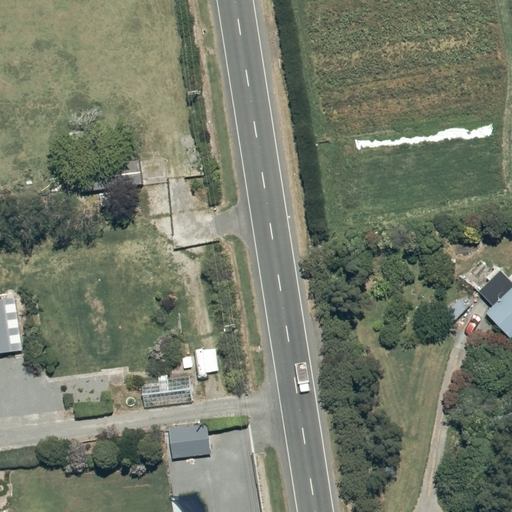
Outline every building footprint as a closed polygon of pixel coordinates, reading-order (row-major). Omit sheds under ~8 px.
[(79,178),(81,193),(147,183),(146,170),(140,171),(139,158),(111,162),(113,173),(79,178)] [(62,281),(67,320),(78,319),(80,338),(103,335),(101,316),(102,316),(97,274),(107,273),(102,235),(59,240),(58,236),(47,238),(47,237),(20,240),(22,259),(50,255),(56,254),(52,259),(54,277),(59,281),(62,281)] [(494,330),(511,312),(511,264),(499,277),(485,262),(463,283),(477,298),(470,304),(494,330)] [(82,344),(85,372),(108,365),(105,341),(82,344)] [(128,399),(176,393),(172,368),(125,373),(128,399)] [(33,410),(28,370),(0,374),(0,407),(11,413),(33,410)] [(156,450),(195,445),(191,416),(153,420),(156,450)]
